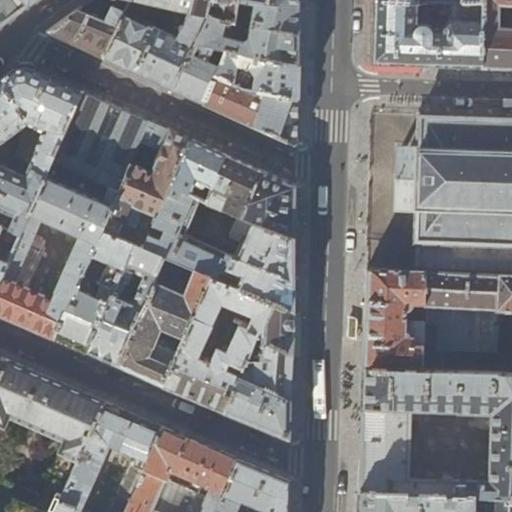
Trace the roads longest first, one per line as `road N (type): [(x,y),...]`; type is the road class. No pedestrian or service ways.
road 1 (residential): [(322,475),(0,331)]
road 2 (residential): [(11,36),(330,181)]
road 3 (tertiary): [(330,181),(322,475)]
road 4 (residential): [(333,87),(511,92)]
